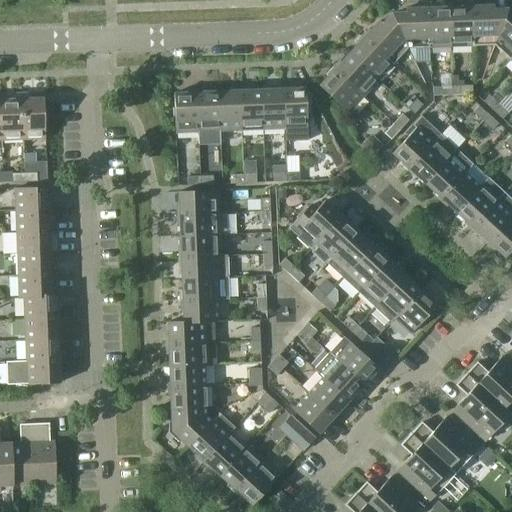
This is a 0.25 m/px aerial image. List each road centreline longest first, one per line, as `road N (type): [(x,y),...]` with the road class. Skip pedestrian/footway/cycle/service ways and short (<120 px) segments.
road 1 (residential): [(107,511),(90,41)]
road 2 (residential): [(297,511),(511,297)]
road 3 (tertiary): [(90,41),(302,30),(332,0)]
